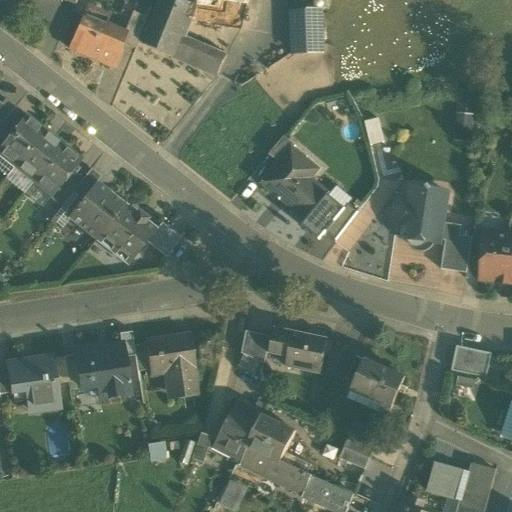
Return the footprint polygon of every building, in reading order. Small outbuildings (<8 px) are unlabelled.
[(11,0),(10,4),(49,20),(57,0),(11,0)] [(160,0),(142,45),(174,58),(182,38),(190,19),(195,21),(197,7),(180,0),(160,0)] [(195,21),(241,28),(246,0),(198,0),(197,7),(195,21)] [(86,7),(83,16),(105,26),(109,17),(86,7)] [(292,13),(294,53),(322,52),(320,12),(292,13)] [(121,42),(136,48),(147,19),(132,13),(123,34),(125,34),(121,42)] [(97,62),(114,69),(120,54),(118,50),(121,42),(125,34),(123,34),(105,26),(83,16),(70,46),(99,58),(97,62)] [(226,57),(182,38),(174,58),(216,77),(226,57)] [(68,49),(97,62),(99,58),(70,46),(68,49)] [(0,106),(0,126),(14,109),(15,108),(6,100),(0,107),(0,106)] [(24,117),(14,109),(0,126),(0,138),(4,142),(24,117)] [(474,115),(456,114),(454,143),(472,144),(474,115)] [(0,147),(0,155),(15,167),(43,132),(24,117),(4,142),(0,147)] [(378,120),(365,124),(370,147),(384,144),(378,120)] [(62,147),(43,132),(15,167),(34,182),(62,147)] [(268,156),(279,165),(291,150),(292,151),(294,148),(295,147),(284,137),(268,156)] [(81,162),(62,147),(34,182),(52,196),(53,197),(66,180),(81,162)] [(320,170),(294,148),(292,151),(305,161),(298,171),(328,196),(329,194),(312,179),(320,170)] [(307,220),(307,221),(328,196),(298,171),(305,161),(292,151),(291,150),(279,165),(263,184),(307,220)] [(0,172),(6,178),(15,167),(0,155),(0,172)] [(15,167),(6,178),(4,180),(23,195),(34,182),(15,167)] [(91,170),(76,188),(72,193),(81,201),(92,187),(96,182),(96,183),(100,178),(91,170)] [(61,207),(72,193),(76,188),(66,180),(53,197),(52,196),(50,198),(61,207)] [(34,182),(23,195),(41,209),(50,198),(52,196),(34,182)] [(439,244),(439,241),(442,224),(447,194),(431,191),(430,190),(430,189),(428,186),(426,188),(427,190),(426,191),(410,188),(409,204),(402,203),(396,207),(395,219),(399,225),(405,226),(403,238),(407,239),(434,243),(439,244)] [(71,219),(97,239),(124,205),(105,190),(101,195),(92,187),(81,201),(69,217),(71,219)] [(337,187),(329,196),(344,209),(348,205),(352,200),(337,187)] [(72,193),(61,207),(50,221),(62,230),(71,219),(69,217),(81,201),(72,193)] [(329,196),(328,196),(307,221),(307,220),(301,226),(319,241),(325,233),(345,210),(344,209),(329,196)] [(136,214),(124,205),(97,239),(96,241),(128,266),(146,243),(156,230),(146,222),(147,220),(138,212),(136,214)] [(348,205),(344,209),(345,210),(325,233),(335,241),(358,212),(348,205)] [(146,243),(165,258),(180,239),(161,223),(156,230),(146,243)] [(461,227),(442,224),(439,241),(445,242),(446,235),(460,237),(461,227)] [(493,280),(504,281),(509,235),(485,233),(482,258),(479,280),(493,282),(493,280)] [(441,271),(466,274),(469,257),(472,239),(460,237),(446,235),(445,242),(441,271)] [(434,243),(407,239),(407,244),(409,248),(412,251),(415,254),(419,255),(423,255),(428,253),(431,250),(433,246),(434,243)] [(482,258),(469,257),(466,274),(465,279),(479,280),(482,258)] [(286,368),(320,375),(327,340),(307,336),(307,337),(295,335),(295,333),(274,329),(273,337),(269,354),(269,355),(288,358),(286,368)] [(123,358),(135,356),(133,346),(131,332),(119,334),(121,345),(123,358)] [(260,363),(264,366),(267,354),(269,354),(273,337),(246,332),(241,355),(244,356),(260,363)] [(173,373),(177,400),(199,397),(194,370),(195,369),(190,335),(145,342),(145,345),(149,371),(150,376),(165,374),(173,373)] [(99,399),(128,394),(126,382),(127,382),(123,358),(121,345),(75,352),(75,356),(81,389),(98,387),(99,399)] [(145,345),(133,346),(135,356),(137,373),(149,371),(145,345)] [(333,375),(346,381),(356,358),(357,359),(360,352),(344,345),(333,375)] [(492,355),(457,347),(451,371),(487,379),(492,355)] [(64,357),(69,391),(81,389),(75,356),(64,357)] [(253,377),(260,363),(244,356),(237,369),(253,377)] [(25,392),(27,410),(59,405),(51,357),(6,364),(11,394),(25,392)] [(351,393),(391,410),(398,393),(401,386),(405,378),(364,361),(351,393)] [(6,364),(0,365),(0,395),(11,394),(6,364)] [(169,401),(177,400),(173,373),(165,374),(169,401)] [(476,381),(458,377),(456,387),(473,391),(476,381)] [(407,389),(401,386),(398,393),(404,395),(407,389)] [(388,418),(391,410),(351,393),(347,400),(388,418)] [(511,401),(499,439),(511,443),(511,401)] [(237,461),(241,463),(248,448),(244,447),(246,443),(251,430),(254,429),(261,416),(238,404),(215,450),(237,461)] [(251,430),(246,443),(252,445),(254,440),(284,455),(285,453),(295,433),(261,416),(254,429),(251,430)] [(192,460),(204,464),(213,437),(201,434),(192,460)] [(344,448),(370,460),(375,446),(350,435),(344,448)] [(280,462),(284,455),(254,440),(252,445),(246,443),(244,447),(248,448),(241,463),(239,467),(281,487),(290,467),(280,462)] [(339,460),(365,471),(369,460),(344,449),(339,460)] [(312,466),(285,453),(284,455),(280,462),(290,467),(308,475),(312,466)] [(456,471),(429,464),(423,491),(449,498),(456,471)] [(464,489),(489,496),(496,471),(471,464),(464,489)] [(308,475),(290,467),(281,487),(302,496),(303,494),(311,477),(308,475)] [(316,502),(340,511),(346,511),(353,495),(311,477),(303,494),(317,499),(316,502)] [(230,511),(231,511),(241,505),(248,490),(230,480),(217,505),(230,511)] [(464,489),(457,511),(484,511),(489,496),(464,489)] [(420,511),(423,504),(402,499),(398,511),(420,511)]
